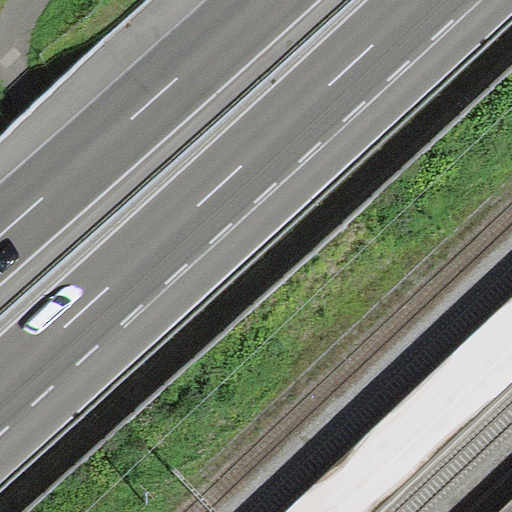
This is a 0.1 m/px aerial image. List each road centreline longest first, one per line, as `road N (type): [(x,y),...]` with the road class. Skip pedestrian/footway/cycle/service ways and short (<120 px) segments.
road 1 (motorway): [(0,386),(422,0)]
road 2 (motorway): [(264,0),(0,236)]
